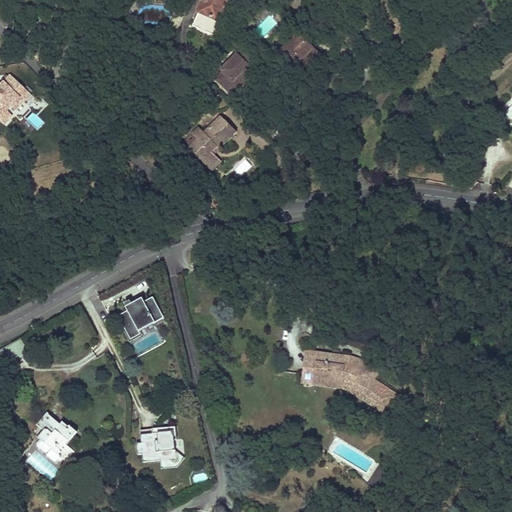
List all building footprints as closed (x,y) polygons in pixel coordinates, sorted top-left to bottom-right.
[(213,36),(226,9),(230,0),(203,0),(203,1),(191,25),(213,36)] [(317,55),(296,36),(278,56),(298,75),(317,55)] [(224,72),(217,80),(231,93),(237,86),(239,88),(254,73),(257,76),(265,68),(245,48),(223,71),(224,72)] [(34,98),(11,73),(1,84),(0,79),(0,123),(3,127),(34,98)] [(200,141),(190,150),(208,168),(218,158),(215,156),(213,153),(218,147),(221,150),(237,133),(222,117),(206,134),(201,129),(194,135),(200,141)] [(208,168),(212,172),(222,163),(218,158),(208,168)] [(420,171),(422,168),(424,165),(418,162),(414,167),(420,171)] [(163,319),(151,299),(132,309),(128,300),(121,304),(126,312),(117,318),(124,331),(125,331),(127,333),(135,329),(137,333),(138,333),(163,319)] [(132,309),(143,303),(141,300),(131,305),(132,309)] [(129,341),(139,335),(138,333),(137,333),(135,329),(127,333),(125,331),(124,331),(129,341)] [(0,368),(29,353),(21,339),(0,350),(0,368)] [(350,392),(367,403),(384,413),(390,404),(392,405),(397,397),(368,378),(373,370),(363,364),(358,372),(352,368),(349,367),(350,366),(350,358),(307,352),(304,374),(315,375),(314,384),(332,386),(341,387),(343,379),(348,381),(352,383),(355,385),(350,392)] [(56,463),(59,461),(61,458),(67,463),(75,454),(66,446),(76,435),(62,423),(60,426),(47,415),(37,427),(43,433),(38,438),(39,439),(36,443),(36,446),(47,455),(56,463)] [(175,451),(174,441),(176,441),(175,428),(165,429),(161,434),(140,436),(141,444),(136,445),(137,456),(142,455),(143,463),(160,461),(176,460),(175,451)] [(373,462),(339,442),(333,452),(367,472),(373,462)] [(177,468),(184,458),(175,451),(176,460),(160,461),(161,470),(177,468)] [(387,472),(387,471),(382,469),(370,487),(377,493),(386,478),(387,478),(387,477),(387,476),(387,475),(387,474),(387,473),(387,472)] [(206,473),(193,476),(195,483),(208,480),(206,473)]
